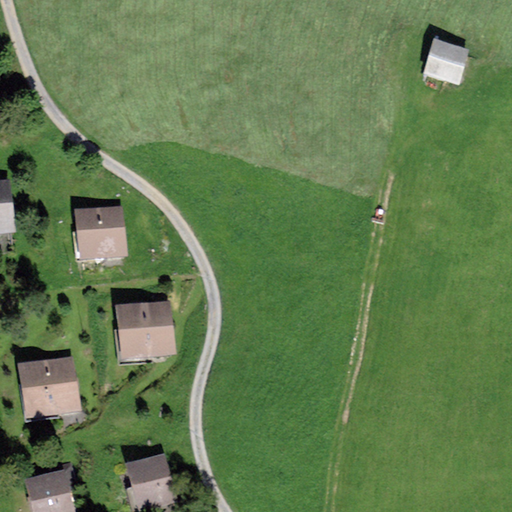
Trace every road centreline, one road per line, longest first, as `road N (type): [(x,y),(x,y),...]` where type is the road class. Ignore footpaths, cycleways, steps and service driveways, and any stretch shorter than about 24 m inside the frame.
road 1 (track): [(5,0),(53,114),(155,196),(204,266),(212,328),(195,425),(199,460),(225,511)]
road 2 (track): [(328,511),(382,200),(417,66)]
